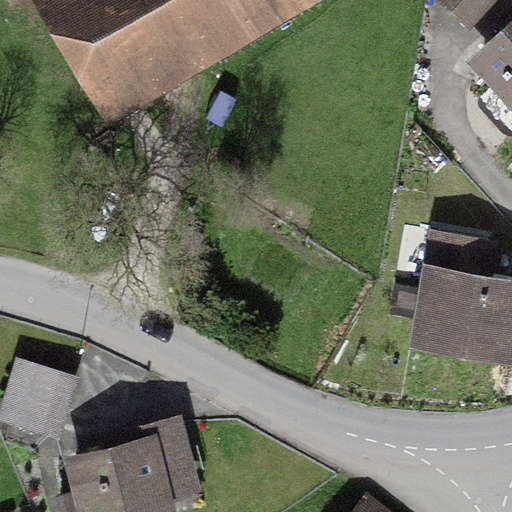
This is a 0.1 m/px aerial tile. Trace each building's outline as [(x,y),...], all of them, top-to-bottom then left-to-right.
[(47,0),(105,98),(269,0),(47,0)] [(439,0),(469,27),(494,0),(439,0)] [(511,103),(511,28),(475,64),(511,103)] [(511,291),(425,279),(414,352),(504,365),(511,312),(511,291)] [(0,414),(57,432),(75,375),(17,357),(0,413),(0,414)] [(76,459),(89,511),(134,511),(164,505),(159,487),(189,479),(174,421),(146,429),(148,441),(76,459)]
